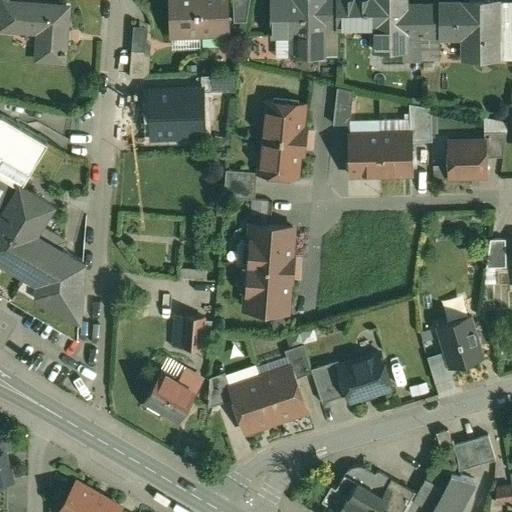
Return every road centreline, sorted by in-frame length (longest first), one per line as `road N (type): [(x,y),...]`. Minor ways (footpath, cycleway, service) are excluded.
road 1 (residential): [(242,511),(268,475),(302,452),(511,391)]
road 2 (residential): [(99,273),(120,0)]
road 3 (secondary): [(217,511),(42,410)]
road 4 (residential): [(322,207),(511,201)]
